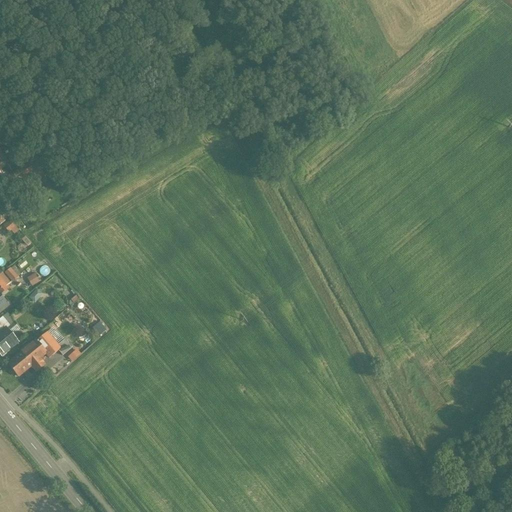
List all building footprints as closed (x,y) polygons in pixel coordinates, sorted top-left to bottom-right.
[(30,163),(13,174),(19,186),(37,175),(30,163)] [(11,235),(20,232),(15,220),(7,223),(11,235)] [(15,282),(23,274),(15,265),(6,273),(15,282)] [(34,286),(43,280),(38,272),(29,278),(34,286)] [(0,273),(0,294),(8,289),(6,286),(9,284),(0,273)] [(39,288),(30,297),(37,303),(46,293),(39,288)] [(2,317),(0,318),(0,333),(6,329),(10,326),(2,317)] [(99,322),(92,328),(99,336),(106,330),(99,322)] [(52,328),(46,333),(57,346),(63,341),(52,328)] [(0,333),(0,355),(16,342),(6,329),(0,333)] [(37,343),(36,344),(45,354),(49,359),(58,351),(60,349),(57,346),(46,333),(36,342),(37,343)] [(63,341),(57,346),(60,349),(58,351),(62,356),(71,348),(64,340),(63,341)] [(45,354),(36,344),(37,343),(36,342),(35,341),(29,346),(40,359),(45,354)] [(28,344),(19,351),(21,353),(7,364),(18,377),(31,366),(39,359),(40,359),(29,346),(28,344)] [(44,365),(39,359),(31,366),(36,372),(44,365)]
